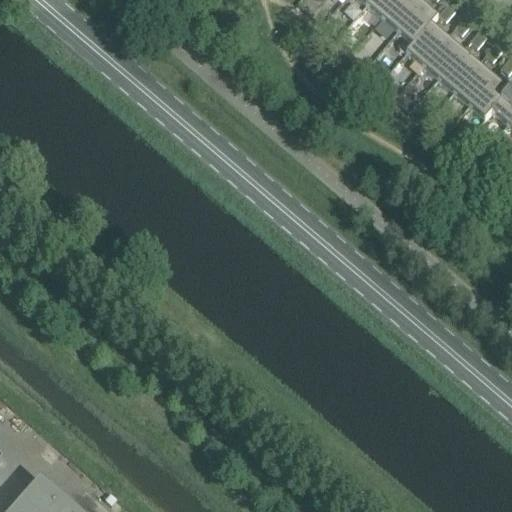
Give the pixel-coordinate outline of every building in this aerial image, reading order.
[(373,0),(353,0),(365,10),(373,0)] [(400,0),(373,0),(365,10),(381,23),(400,0)] [(421,8),(417,5),(411,0),(400,0),(381,23),(396,36),(421,8)] [(396,36),(412,49),(413,50),(431,29),(437,22),(421,8),(396,36)] [(446,26),(455,15),(447,9),(438,20),(446,26)] [(461,40),(470,29),(463,23),(454,33),(461,40)] [(422,71),(446,42),(431,29),(413,50),(412,49),(405,57),(422,71)] [(477,53),(486,42),(478,36),(469,46),(477,53)] [(437,84),(462,55),(446,42),(422,71),(437,84)] [(493,66),(501,55),(494,49),(485,60),(493,66)] [(453,98),(477,69),(462,55),(437,84),(453,98)] [(508,79),(511,74),(511,64),(509,62),(500,73),(508,79)] [(381,85),(389,75),(380,66),(371,77),(381,85)] [(493,82),(479,70),(477,69),(453,98),(468,111),(493,82)] [(508,95),(495,84),(493,82),(468,111),(483,124),(508,95)] [(511,123),(511,90),(508,95),(483,124),(484,125),(491,117),(506,130),(511,123)] [(71,511),(40,484),(15,511),(71,511)]
